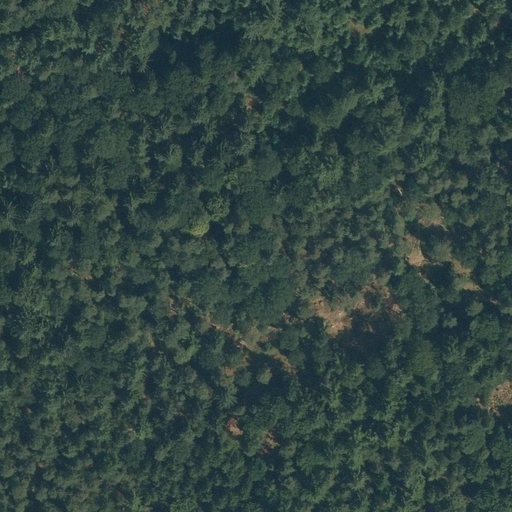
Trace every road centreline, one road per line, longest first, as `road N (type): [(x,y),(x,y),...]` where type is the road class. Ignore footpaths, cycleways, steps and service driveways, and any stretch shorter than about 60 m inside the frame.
road 1 (track): [(99,0),(148,61),(174,119),(182,181),(173,270),(222,400)]
road 2 (track): [(511,294),(222,400)]
road 3 (track): [(222,400),(285,511)]
